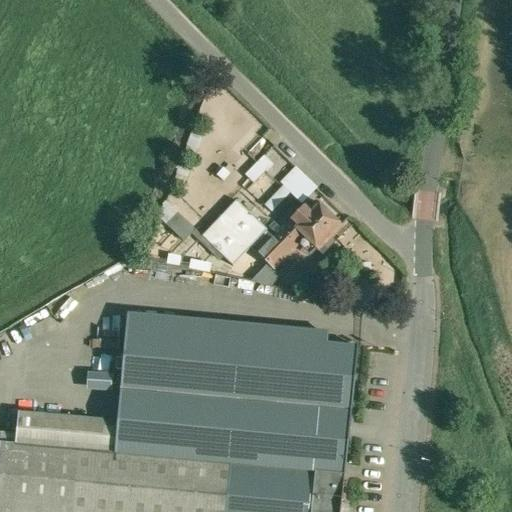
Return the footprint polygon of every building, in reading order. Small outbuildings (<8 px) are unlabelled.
[(273,149),(248,173),(256,182),(281,158),(273,149)] [(267,229),(237,201),(202,237),(234,266),(251,248),(273,269),(284,257),(270,243),(274,239),(265,231),(267,229)] [(342,226),(318,202),(311,209),(307,205),(289,222),(290,223),(274,239),(270,243),(284,257),(304,237),(318,251),(319,251),(323,255),(335,242),(331,238),(342,226)] [(168,204),(158,216),(186,240),(196,229),(168,204)] [(358,348),(127,326),(118,422),(19,413),(17,434),(16,446),(0,444),(0,508),(42,511),(311,511),(316,473),(345,475),(358,348)] [(92,371),(92,390),(117,391),(118,372),(92,371)] [(17,434),(1,433),(0,440),(0,444),(16,446),(17,434)] [(341,511),(345,475),(316,473),(311,511),(341,511)]
